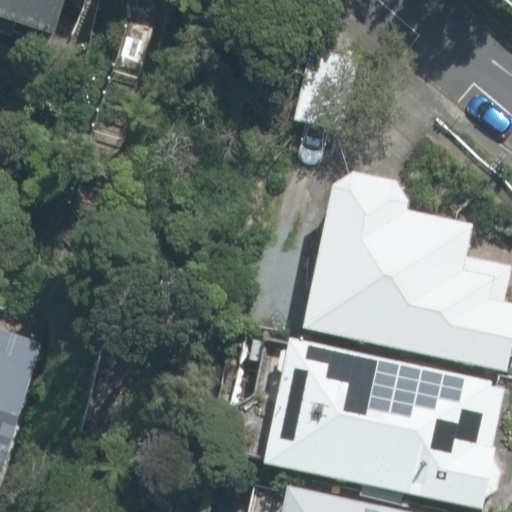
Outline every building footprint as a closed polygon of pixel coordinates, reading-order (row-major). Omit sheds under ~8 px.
[(0,0),(0,17),(80,39),(82,0),(0,0)] [(375,188),(312,175),(280,330),(480,374),(496,307),(469,301),(473,284),(435,273),(445,225),(386,210),(375,188)] [(0,444),(35,335),(0,332),(0,444)] [(484,386),(266,339),(250,454),(461,503),(484,386)] [(429,511),(287,483),(282,511),(429,511)]
